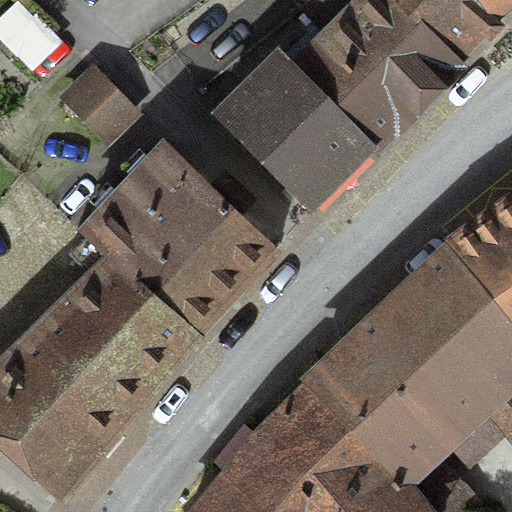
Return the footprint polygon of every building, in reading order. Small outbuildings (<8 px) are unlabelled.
[(316,205),(453,61),(395,0),(305,0),(299,5),(336,38),(299,74),(283,57),(229,116),(316,205)] [(395,0),(453,61),(495,17),(482,0),(395,0)] [(511,0),(482,0),(495,17),(511,2),(511,0)] [(100,65),(64,99),(108,146),(144,112),(100,65)] [(80,237),(192,339),(277,243),(164,147),(80,237)] [(511,201),(445,242),(511,326),(511,201)] [(192,339),(80,237),(67,255),(93,279),(0,379),(0,428),(67,493),(192,339)] [(511,326),(445,242),(308,387),(391,474),(439,428),(464,462),(508,423),(511,418),(511,326)] [(423,511),(391,474),(308,387),(227,475),(261,511),(423,511)] [(261,511),(227,475),(198,511),(261,511)]
